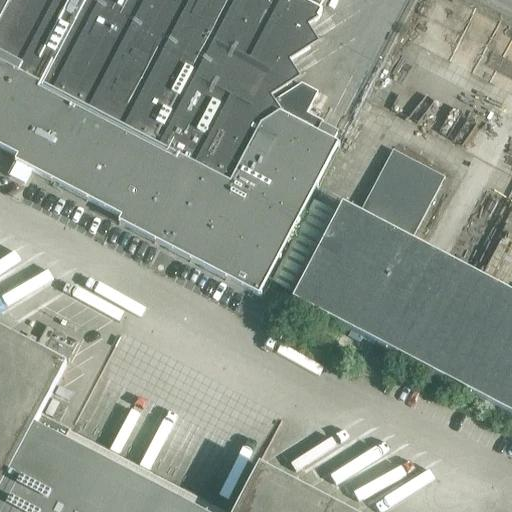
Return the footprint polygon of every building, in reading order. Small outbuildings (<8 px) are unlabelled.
[(0,0),(0,148),(17,158),(14,163),(34,173),(121,219),(118,224),(258,297),(278,260),(280,261),(281,259),(279,258),(296,226),(298,227),(299,225),(297,224),(315,189),(317,190),(318,188),(316,187),(337,147),(339,148),(339,147),(337,146),(338,145),(332,143),(337,134),(321,126),(322,125),(306,116),(317,95),(301,87),(275,104),(271,98),(292,85),(291,84),(288,85),(278,69),(310,49),(309,48),(307,50),(297,34),(318,20),(317,20),(322,11),(299,0),(0,0)] [(318,81),(341,92),(352,70),(328,58),(318,81)] [(313,202),(272,282),(293,293),(334,213),(313,202)] [(291,301),(374,344),(511,416),(511,295),(342,206),(291,301)] [(68,362),(78,343),(47,327),(37,346),(68,362)] [(344,511),(259,467),(235,511),(217,511),(69,434),(70,432),(40,416),(66,366),(0,331),(0,511),(344,511)]
